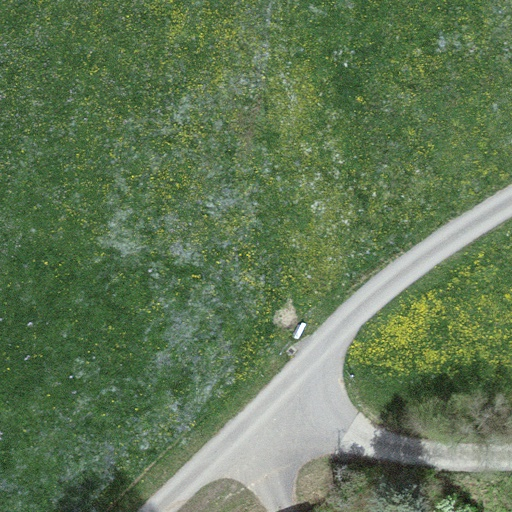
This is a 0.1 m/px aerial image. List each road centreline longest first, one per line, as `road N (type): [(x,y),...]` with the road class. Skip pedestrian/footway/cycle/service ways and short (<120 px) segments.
road 1 (unclassified): [(511,201),(363,299),(141,511)]
road 2 (track): [(511,466),(373,474),(275,381)]
